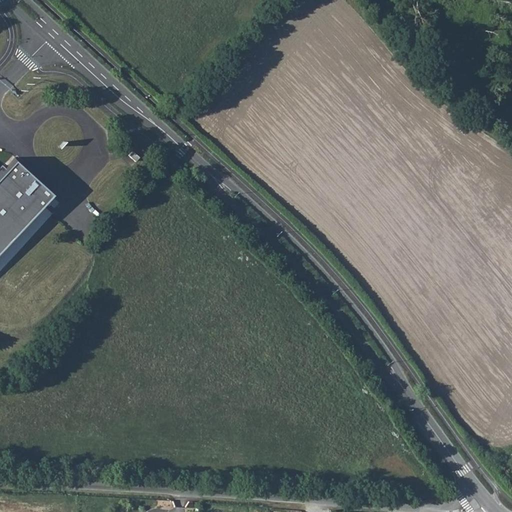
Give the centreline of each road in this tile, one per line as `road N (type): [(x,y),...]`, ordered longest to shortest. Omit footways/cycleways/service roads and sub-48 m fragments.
road 1 (unclassified): [(437,511),(0,482)]
road 2 (unclassified): [(420,412),(326,273),(195,159)]
road 3 (unclassified): [(195,159),(324,295),(420,412)]
road 4 (unclassified): [(195,159),(54,32)]
